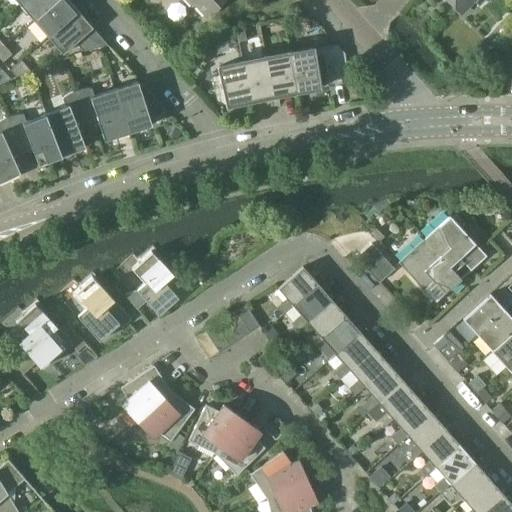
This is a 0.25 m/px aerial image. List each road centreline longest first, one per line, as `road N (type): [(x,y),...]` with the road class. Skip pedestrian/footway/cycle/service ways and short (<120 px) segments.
road 1 (residential): [(164,326),(289,243),(310,241),(511,463)]
road 2 (residential): [(339,511),(340,472),(320,444),(286,410),(232,377),(196,371),(164,326)]
road 3 (tertiary): [(11,231),(233,158)]
road 4 (residential): [(233,158),(103,0)]
road 5 (residential): [(0,431),(164,326)]
road 6 (residential): [(434,113),(334,0)]
road 7 (tertiary): [(233,158),(354,133)]
